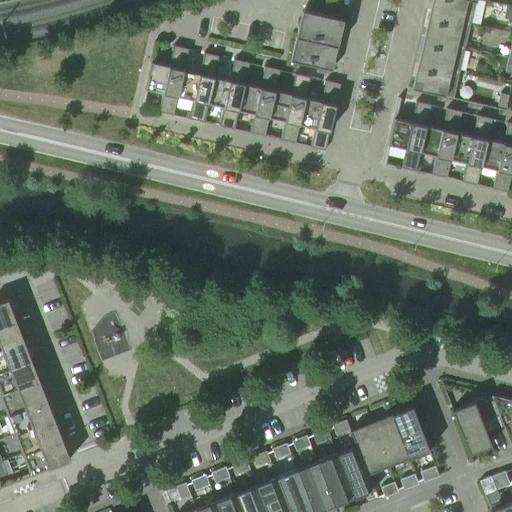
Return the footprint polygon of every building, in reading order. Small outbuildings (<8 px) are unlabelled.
[(436,0),(434,13),(472,21),(477,0),(436,0)] [(303,11),(297,35),(336,44),(341,21),(340,19),(303,11)] [(434,13),(428,38),(466,47),(472,21),(434,13)] [(336,44),(297,35),(291,61),(330,70),(336,44)] [(428,38),(422,64),(460,73),(466,47),(428,38)] [(159,112),(173,115),(188,49),(174,46),(170,66),(154,62),(159,42),(157,42),(141,108),(144,108),(148,89),(163,93),(159,112)] [(189,119),(203,122),(218,56),(205,53),(200,73),(185,69),(189,49),(188,49),(173,115),(174,115),(178,96),(194,100),(189,119)] [(220,126),(233,129),(249,63),(235,60),(231,80),(215,76),(220,56),(218,56),(203,122),(204,123),(209,103),(224,107),(220,126)] [(250,133),(264,136),(279,70),(266,67),(261,87),(246,83),(250,63),(249,63),(233,129),(235,130),(239,110),(255,114),(250,133)] [(460,73),(422,64),(416,90),(454,99),(460,73)] [(281,140),(294,143),(310,77),(296,74),(291,94),(276,90),(281,70),(279,70),(264,136),(265,137),(270,117),(285,121),(281,140)] [(310,77),(294,143),(296,144),(300,125),(315,128),(311,147),(326,151),(341,84),(326,81),(322,101),(306,97),(311,77),(310,77)] [(498,106),(506,108),(509,95),(501,93),(498,106)] [(401,168),(415,171),(430,105),(417,102),(412,122),(397,118),(401,98),(399,98),(384,164),(386,165),(390,146),(406,149),(401,168)] [(432,175),(445,178),(461,112),(447,109),(443,129),(427,125),(432,105),(430,105),(415,171),(416,172),(421,153),(436,156),(432,175)] [(462,182),(476,185),(491,119),(478,116),(473,136),(458,132),(462,112),(461,112),(445,178),(447,179),(451,160),(467,163),(462,182)] [(493,189),(506,192),(511,167),(511,123),(508,123),(503,143),(488,139),(493,120),(491,119),(476,185),(477,186),(482,167),(497,170),(493,189)] [(0,301),(0,324),(15,319),(11,310),(12,309),(10,308),(8,301),(8,299),(0,301)] [(0,324),(0,347),(23,339),(22,339),(19,331),(20,329),(18,328),(16,321),(16,320),(15,319),(0,324)] [(0,347),(0,370),(31,359),(30,359),(27,350),(28,349),(26,348),(23,341),(24,340),(23,339),(0,347)] [(0,370),(0,394),(38,380),(38,379),(39,377),(37,377),(35,370),(35,369),(34,368),(31,361),(32,359),(31,359),(0,370)] [(0,394),(8,414),(47,399),(46,398),(42,390),(43,389),(42,388),(40,383),(40,381),(39,380),(38,380),(0,394)] [(511,399),(491,394),(493,399),(494,399),(500,414),(499,414),(504,426),(511,447),(511,399)] [(8,414),(16,434),(54,420),(54,419),(54,417),(53,416),(50,410),(51,409),(49,408),(47,401),(47,399),(8,414)] [(493,399),(477,405),(475,400),(473,400),(474,403),(455,410),(454,408),(452,409),(470,453),(471,452),(470,450),(489,443),(490,445),(492,444),(487,432),(504,426),(499,414),(500,414),(494,399),(493,399)] [(392,414),(391,414),(409,458),(408,455),(427,448),(428,450),(430,450),(413,406),(411,406),(412,408),(393,416),(392,414)] [(372,421),(371,422),(389,466),(388,463),(407,456),(408,458),(409,458),(391,414),(392,416),(373,424),(372,421)] [(337,435),(350,430),(351,430),(347,419),(333,425),(337,435)] [(16,434),(23,454),(62,440),(63,439),(61,438),(58,430),(59,428),(57,428),(55,423),(56,421),(54,420),(16,434)] [(350,430),(357,448),(358,448),(367,471),(369,471),(387,464),(388,466),(389,466),(371,422),(372,424),(353,432),(352,429),(351,430),(350,430)] [(313,433),(317,443),(331,437),(327,427),(313,433)] [(292,441),(296,451),(311,445),(307,435),(292,441)] [(62,440),(23,454),(31,475),(71,460),(71,459),(69,459),(66,450),(66,448),(65,448),(62,440)] [(291,453),(287,443),(272,448),(276,459),(291,453)] [(338,453),(337,453),(354,497),(355,497),(354,495),(373,487),(374,490),(376,489),(369,471),(367,471),(358,448),(357,448),(339,455),(338,453)] [(271,461),(267,451),(252,456),(256,467),(271,461)] [(318,461),(317,461),(334,505),(335,505),(334,502),(353,495),(354,497),(337,453),(338,456),(319,463),(318,461)] [(250,469),(246,459),(232,464),(236,474),(250,469)] [(298,468),(297,469),(313,511),(314,511),(314,510),(333,503),(334,505),(317,461),(317,463),(299,471),(298,468)] [(3,462),(0,463),(0,477),(8,474),(3,462)] [(440,476),(439,474),(436,465),(420,471),(424,482),(440,476)] [(230,477),(226,466),(212,472),(216,482),(230,477)] [(278,476),(277,476),(290,511),(309,511),(313,511),(297,469),(296,469),(297,471),(278,479),(278,476)] [(505,471),(492,476),(497,489),(510,484),(505,471)] [(192,480),(196,490),(210,485),(206,474),(192,480)] [(400,479),(404,489),(419,484),(415,474),(400,479)] [(497,489),(492,476),(491,475),(480,480),(485,495),(497,490),(497,489)] [(257,484),(267,511),(290,511),(277,476),(276,477),(277,479),(258,486),(257,484)] [(381,487),(385,497),(399,492),(395,481),(381,487)] [(191,496),(186,482),(176,486),(182,500),(191,496)] [(237,492),(236,492),(244,511),(267,511),(257,484),(256,485),(257,487),(238,494),(237,492)] [(165,491),(169,502),(180,497),(176,486),(165,491)] [(217,500),(216,500),(220,511),(244,511),(236,492),(236,493),(237,495),(218,502),(217,500)] [(197,508),(196,508),(197,511),(220,511),(216,500),(217,503),(198,510),(197,508)] [(511,511),(511,500),(511,501),(511,502),(511,503),(493,510),(492,508),(491,509),(492,511),(511,511)]
